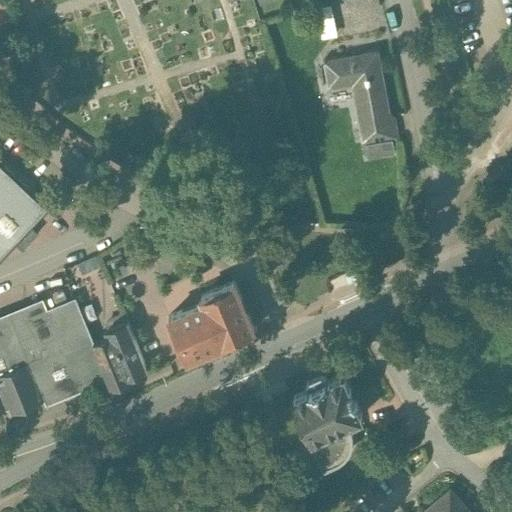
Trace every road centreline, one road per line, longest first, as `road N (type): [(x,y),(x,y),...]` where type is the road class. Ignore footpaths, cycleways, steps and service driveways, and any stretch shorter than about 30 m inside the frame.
road 1 (residential): [(288,340),(265,287),(242,263),(113,190),(0,98)]
road 2 (residential): [(0,465),(288,340)]
road 3 (residential): [(461,264),(394,0)]
road 4 (residential): [(444,456),(362,306)]
